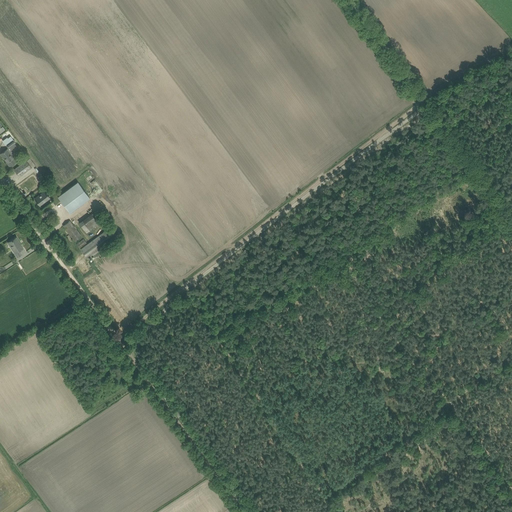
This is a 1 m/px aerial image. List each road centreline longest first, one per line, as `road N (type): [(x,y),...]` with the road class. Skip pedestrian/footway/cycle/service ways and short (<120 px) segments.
road 1 (track): [(119,340),(424,99)]
road 2 (track): [(511,358),(323,498),(303,471),(288,468),(241,501)]
road 3 (track): [(511,481),(419,355),(511,289)]
road 4 (track): [(138,368),(243,511)]
road 5 (track): [(47,244),(138,368)]
road 6 (track): [(511,216),(426,103)]
road 7 (unclassified): [(426,103),(351,0)]
